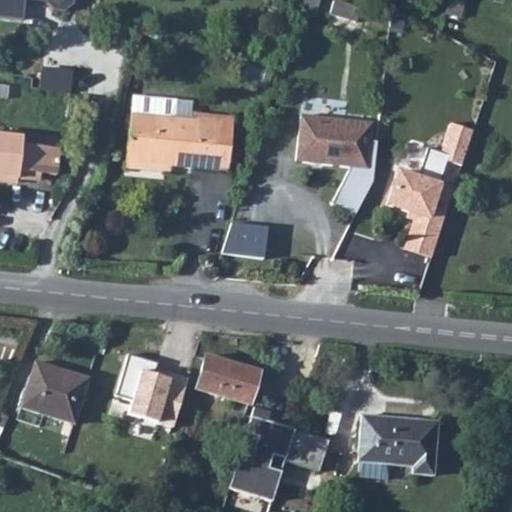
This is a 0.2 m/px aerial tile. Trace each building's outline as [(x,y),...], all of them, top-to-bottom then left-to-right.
[(0,0),(0,18),(24,21),(27,0),(28,0),(47,2),(55,10),(66,11),(75,4),(75,0),(0,0)] [(349,0),(335,0),(333,8),(357,18),(363,6),(349,0)] [(452,0),(450,14),(464,17),(467,0),(452,0)] [(511,65),(506,63),(499,76),(511,82),(511,65)] [(44,68),(41,88),(69,91),(72,71),(44,68)] [(133,113),(175,117),(176,101),(135,97),(133,113)] [(126,162),(209,171),(214,121),(175,117),(133,113),(131,113),(126,162)] [(299,115),(295,161),(348,166),(348,170),(330,205),(354,217),(371,182),(375,141),(368,140),(370,123),(299,115)] [(214,121),(209,171),(225,173),(231,118),(214,117),(214,121)] [(0,178),(20,180),(21,174),(60,178),(63,151),(24,146),(24,141),(0,138),(0,178)] [(404,254),(430,262),(452,194),(396,176),(385,210),(415,219),(404,254)] [(227,228),(218,258),(260,264),(264,232),(227,228)] [(203,357),(194,389),(247,404),(256,371),(203,357)] [(35,408),(86,425),(101,379),(49,363),(35,408)] [(250,417),(228,488),(271,502),(284,461),(293,431),(250,417)] [(363,418),(358,463),(413,467),(414,474),(433,476),(438,423),(363,418)] [(293,431),(284,461),(320,473),(331,441),(295,428),(293,431)]
